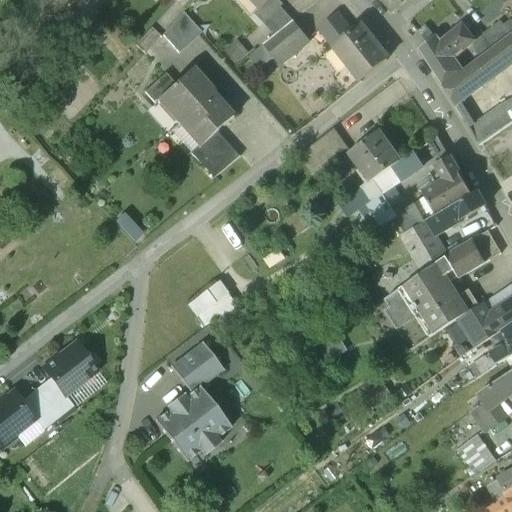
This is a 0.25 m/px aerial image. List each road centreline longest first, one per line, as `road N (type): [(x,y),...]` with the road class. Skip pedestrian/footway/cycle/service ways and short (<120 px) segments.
road 1 (residential): [(132,268),(407,59)]
road 2 (residential): [(132,268),(139,294),(111,458),(150,511)]
road 3 (residential): [(511,231),(445,109),(407,59)]
road 4 (residential): [(132,268),(0,371)]
